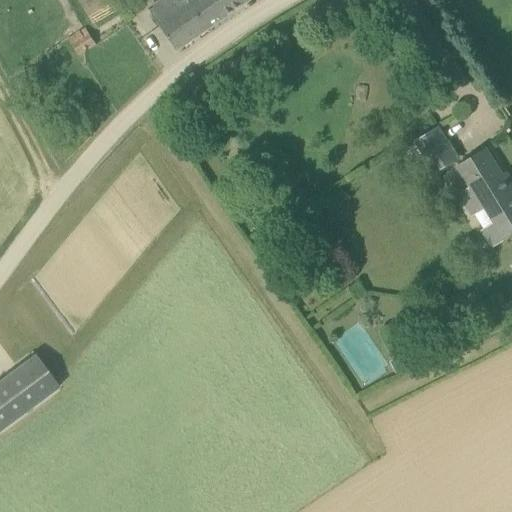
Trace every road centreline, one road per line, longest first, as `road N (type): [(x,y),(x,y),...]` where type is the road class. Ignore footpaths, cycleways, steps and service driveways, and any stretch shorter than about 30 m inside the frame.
road 1 (unclassified): [(0,274),(102,144),(153,94),(285,0)]
road 2 (track): [(0,91),(58,198)]
